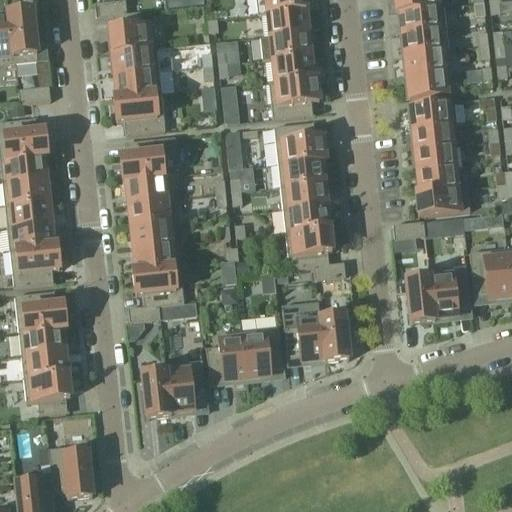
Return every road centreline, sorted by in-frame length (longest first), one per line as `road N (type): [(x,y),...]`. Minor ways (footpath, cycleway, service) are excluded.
road 1 (residential): [(121,509),(63,0)]
road 2 (residential): [(342,0),(385,386)]
road 3 (residential): [(121,509),(260,431),(385,386)]
road 4 (residential): [(385,386),(511,351)]
